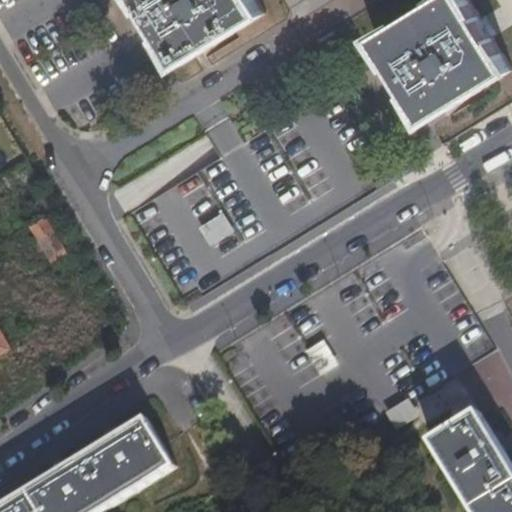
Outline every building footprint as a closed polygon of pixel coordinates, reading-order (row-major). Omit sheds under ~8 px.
[(143,0),(184,64),(266,13),(258,0),(143,0)] [(511,40),(485,0),(375,0),(362,8),(434,127),(511,72),(511,40)] [(29,202),(37,216),(52,208),(44,194),(29,202)] [(213,248),(236,234),(226,217),(203,231),(213,248)] [(51,264),(66,256),(45,218),(29,227),(38,239),(32,242),(39,254),(44,252),(51,264)] [(0,353),(11,346),(0,325),(0,353)] [(311,355),(320,378),(334,372),(324,349),(311,355)] [(434,445),(475,511),(511,511),(511,462),(483,415),(434,445)] [(0,511),(106,511),(178,467),(149,420),(0,511)]
